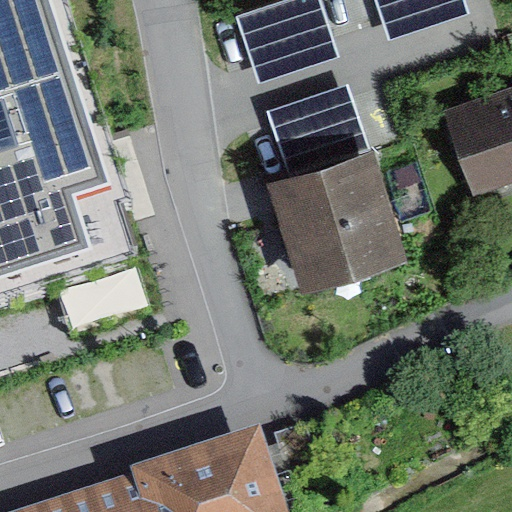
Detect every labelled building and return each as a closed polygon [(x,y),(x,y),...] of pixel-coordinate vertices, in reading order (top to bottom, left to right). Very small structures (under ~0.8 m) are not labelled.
[(0,0),(0,299),(129,263),(53,0),(0,0)] [(270,0),(241,9),(262,78),(345,53),(328,0),(270,0)] [(383,0),(393,32),(472,9),(469,0),(383,0)] [(511,89),(444,112),(471,194),(511,180),(511,89)] [(376,148),(268,180),(302,296),(410,264),(376,148)] [(291,511),(266,438),(47,511),(291,511)]
